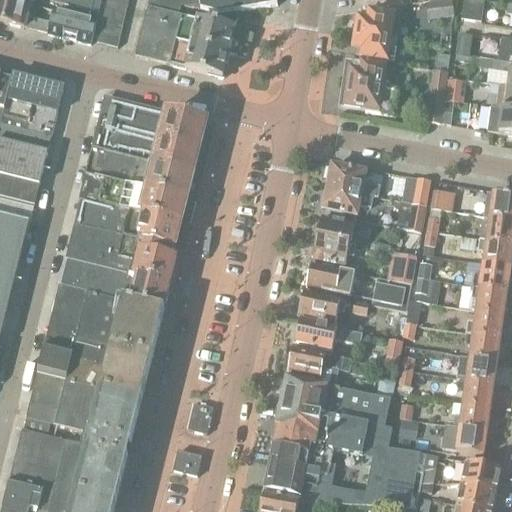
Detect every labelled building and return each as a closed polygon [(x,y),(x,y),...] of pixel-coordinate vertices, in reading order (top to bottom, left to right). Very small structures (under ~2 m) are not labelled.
[(24,29),(47,35),(50,26),(26,20),(30,6),(26,5),(26,6),(3,0),(0,0),(0,24),(24,30),(24,29)] [(50,0),(50,3),(90,13),(90,12),(93,0),(50,0)] [(95,0),(93,0),(90,12),(98,13),(101,1),(95,0)] [(181,0),(175,0),(162,2),(148,4),(147,9),(178,17),(180,7),(200,10),(218,14),(276,7),(276,6),(276,0),(185,0),(182,1),(181,0)] [(448,0),(425,3),(427,19),(451,16),(449,0),(448,0)] [(481,25),(484,3),(463,1),(460,22),(481,25)] [(106,3),(104,13),(124,18),(127,8),(106,3)] [(144,21),(143,25),(156,28),(154,38),(228,57),(234,33),(236,33),(236,31),(178,17),(147,9),(144,21)] [(53,12),(50,26),(47,35),(47,36),(90,47),(96,23),(53,12)] [(122,28),(124,18),(104,13),(102,23),(112,26),(122,28)] [(355,33),(354,34),(390,40),(393,26),(399,27),(401,15),(388,13),(387,16),(368,13),(368,15),(361,14),(360,20),(357,20),(357,22),(355,23),(354,31),(355,33)] [(97,45),(107,47),(112,26),(102,23),(97,45)] [(148,61),(154,38),(156,28),(143,25),(134,58),(148,62),(148,61)] [(122,28),(112,26),(107,47),(117,50),(122,28)] [(355,37),(353,38),(352,45),(353,48),(353,50),(356,50),(355,57),(362,58),(361,59),(393,64),(395,54),(388,53),(390,40),(354,34),(355,37)] [(222,81),(228,57),(154,38),(148,61),(169,67),(222,81)] [(456,57),(468,59),(471,39),(459,38),(456,57)] [(511,41),(501,40),(497,63),(509,65),(510,65),(511,65),(511,41)] [(434,73),(446,75),(448,58),(437,57),(434,73)] [(481,61),(479,70),(488,71),(493,72),(494,63),(481,61)] [(488,71),(486,85),(499,86),(506,87),(511,88),(511,65),(510,65),(509,65),(497,63),(494,63),(493,72),(488,71)] [(345,86),(382,91),(384,79),(391,80),(392,69),(360,65),(360,67),(349,65),(348,71),(347,71),(347,72),(348,72),(347,75),(346,75),(346,76),(347,76),(347,80),(346,80),(345,81),(346,82),(346,85),(345,85),(345,86)] [(433,73),(430,98),(444,100),(446,83),(448,75),(446,75),(434,73),(433,73)] [(0,127),(13,77),(0,74),(0,127)] [(485,84),(486,76),(476,74),(475,83),(485,84)] [(13,77),(0,127),(50,140),(63,90),(13,77)] [(462,105),(464,85),(446,83),(444,100),(444,103),(453,104),(462,105)] [(365,114),(368,115),(392,119),(396,94),(382,91),(345,86),(346,86),(345,90),(344,90),(344,91),(345,91),(345,95),(343,94),(343,96),(344,96),(344,99),(343,99),(342,100),(344,100),(343,107),(341,107),(341,108),(342,108),(342,109),(365,113),(365,114)] [(497,98),(495,110),(502,111),(511,112),(511,88),(506,87),(499,86),(497,98)] [(430,98),(426,124),(441,126),(442,116),(444,104),(444,103),(444,100),(430,98)] [(99,126),(92,153),(198,179),(211,127),(105,100),(99,126)] [(453,105),(453,104),(444,103),(444,104),(442,116),(441,126),(450,128),(453,105)] [(490,109),(487,134),(490,135),(497,136),(511,138),(511,112),(502,111),(495,110),(490,109)] [(0,143),(47,155),(50,140),(0,127),(0,143)] [(483,135),(481,142),(488,144),(489,136),(483,135)] [(0,143),(0,176),(38,186),(47,155),(0,143)] [(92,153),(86,176),(192,203),(198,179),(92,153)] [(329,182),(327,190),(359,196),(360,196),(373,199),(378,200),(380,189),(362,185),(363,175),(331,169),(331,172),(328,172),(327,179),(329,182)] [(38,186),(0,176),(0,198),(33,207),(38,186)] [(102,206),(184,227),(185,228),(192,203),(86,176),(80,201),(102,206)] [(405,179),(400,205),(412,207),(417,181),(405,179)] [(429,184),(417,181),(412,207),(414,207),(424,209),(429,184)] [(323,200),(321,207),(323,210),(322,212),(355,219),(357,209),(370,212),(373,199),(360,196),(359,196),(327,190),(325,200),(323,200)] [(433,198),(431,212),(440,213),(451,215),(454,198),(433,195),(433,198)] [(511,199),(486,195),(483,220),(489,221),(511,224),(511,199)] [(102,206),(80,201),(74,226),(82,228),(96,231),(174,252),(175,252),(178,237),(182,238),(184,227),(102,206)] [(0,202),(0,217),(29,225),(32,211),(0,202)] [(414,207),(411,220),(409,233),(419,235),(424,209),(414,207)] [(29,225),(0,217),(0,280),(14,284),(29,225)] [(316,241),(354,250),(356,240),(352,239),(355,226),(321,219),(321,222),(318,223),(317,229),(319,232),(316,241)] [(426,235),(436,236),(438,223),(429,221),(426,235)] [(511,224),(489,221),(487,233),(481,232),(479,243),(511,247),(511,224)] [(86,265),(171,288),(177,262),(171,260),(174,252),(96,231),(82,228),(74,226),(65,260),(86,265)] [(426,235),(424,249),(434,250),(436,236),(426,235)] [(354,250),(316,241),(314,251),(312,252),(311,258),(313,260),(312,263),(346,270),(348,257),(352,258),(354,250)] [(511,250),(511,247),(479,243),(478,253),(484,254),(482,267),(509,271),(511,250)] [(424,249),(422,258),(432,259),(434,250),(424,249)] [(391,258),(386,283),(411,288),(416,262),(391,258)] [(171,288),(86,265),(65,260),(59,286),(79,291),(164,314),(171,288)] [(433,270),(420,267),(418,281),(430,283),(433,270)] [(509,271),(482,267),(481,275),(475,274),(473,290),(506,295),(509,271)] [(349,300),(354,277),(311,268),(309,277),(307,279),(306,285),(307,288),(306,290),(349,300)] [(0,341),(14,284),(0,280),(0,341)] [(376,281),(372,303),(371,308),(405,315),(406,313),(408,303),(411,288),(386,283),(376,281)] [(416,294),(414,304),(419,305),(436,308),(440,285),(430,283),(418,281),(416,294)] [(25,420),(22,432),(11,479),(2,511),(114,511),(128,459),(131,446),(164,314),(79,291),(59,286),(25,420)] [(469,300),(468,311),(476,312),(476,314),(502,318),(506,295),(473,290),(471,300),(469,300)] [(342,315),(345,305),(305,296),(302,307),(300,309),(299,315),(300,318),(299,320),(333,328),(336,314),(342,315)] [(407,315),(404,328),(415,329),(417,315),(419,305),(414,304),(408,303),(406,313),(405,315),(407,315)] [(366,319),(368,309),(354,306),(351,316),(366,319)] [(465,336),(499,342),(502,318),(476,314),(474,326),(467,325),(465,336)] [(296,330),(293,341),(296,342),(296,345),(295,345),(295,346),(332,353),(334,343),(359,348),(362,337),(336,332),(300,324),(298,331),(296,330)] [(404,328),(402,340),(412,342),(415,329),(404,328)] [(468,361),(495,365),(499,342),(465,336),(464,347),(470,348),(468,361)] [(403,346),(401,345),(389,343),(385,360),(399,363),(403,346)] [(350,363),(294,351),(294,352),(292,351),(287,373),(289,374),(288,375),(320,382),(320,381),(333,383),(335,372),(347,375),(350,363)] [(459,359),(456,383),(459,383),(492,388),(495,365),(468,361),(459,359)] [(415,362),(403,360),(401,374),(412,376),(415,362)] [(412,376),(401,374),(398,387),(399,387),(397,397),(409,400),(411,390),(410,390),(412,376)] [(264,490),(263,492),(264,492),(288,497),(287,502),(298,504),(315,508),(316,505),(400,511),(408,511),(415,511),(418,502),(419,494),(420,487),(421,487),(423,474),(426,458),(387,452),(391,434),(386,433),(380,462),(373,463),(365,497),(331,490),(336,468),(330,467),(325,466),(328,453),(333,454),(359,459),(358,460),(362,461),(362,460),(363,458),(362,458),(362,455),(377,458),(382,432),(383,433),(390,402),(285,380),(285,382),(285,410),(279,408),(275,426),(275,427),(278,428),(264,490)] [(395,385),(393,384),(380,381),(377,398),(392,401),(395,385)] [(462,408),(489,411),(492,388),(459,383),(457,394),(464,395),(462,408)] [(206,437),(212,411),(200,408),(200,409),(194,408),(188,432),(206,437)] [(403,408),(401,421),(411,423),(413,409),(403,408)] [(452,430),(485,435),(489,411),(462,408),(460,420),(454,419),(452,430)] [(400,422),(398,440),(397,446),(400,446),(400,448),(409,449),(409,447),(410,442),(415,444),(418,425),(400,422)] [(455,454),(482,458),(485,435),(452,430),(451,441),(457,442),(455,454)] [(201,459),(178,453),(173,473),(196,479),(201,459)] [(426,458),(423,474),(436,471),(438,459),(426,458)] [(498,473),(499,471),(466,464),(461,486),(494,493),(496,484),(498,484),(501,473),(498,473)] [(421,487),(420,487),(433,486),(433,484),(436,471),(423,474),(421,487)] [(420,487),(419,494),(431,497),(433,486),(420,487)] [(494,494),(494,493),(461,486),(457,507),(481,511),(490,511),(492,505),(494,505),(496,494),(494,494)] [(296,511),(298,504),(263,497),(263,499),(260,500),(259,507),(261,510),(260,511),(296,511)] [(422,502),(419,511),(428,511),(430,504),(422,502)]
